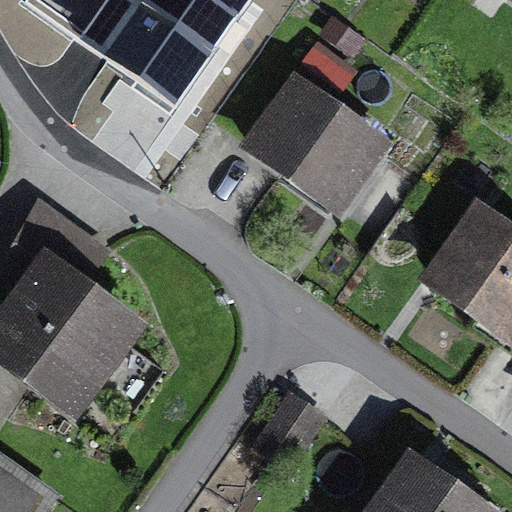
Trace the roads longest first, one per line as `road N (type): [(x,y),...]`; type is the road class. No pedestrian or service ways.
road 1 (residential): [(0,70),(67,149),(301,314)]
road 2 (residential): [(301,314),(511,458)]
road 3 (residential): [(301,314),(160,511)]
